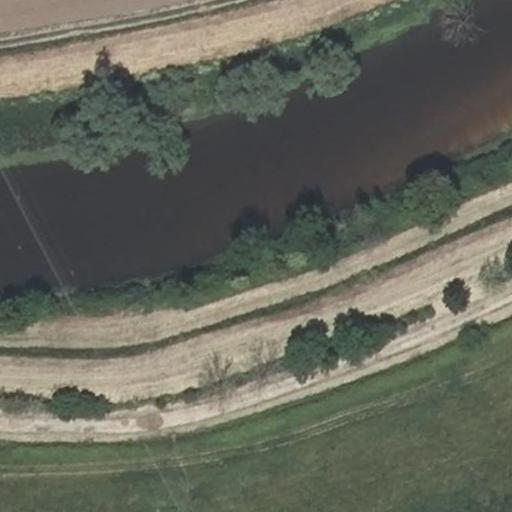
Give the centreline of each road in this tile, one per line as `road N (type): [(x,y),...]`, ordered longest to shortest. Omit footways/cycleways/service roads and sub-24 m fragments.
road 1 (track): [(0,427),(159,422),(238,405),(381,357),(511,298)]
road 2 (track): [(0,37),(188,0)]
